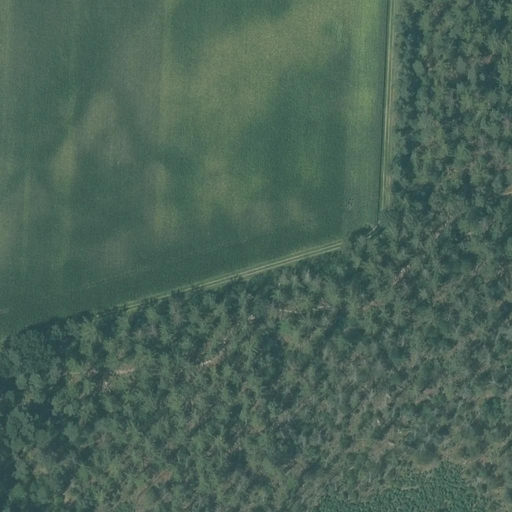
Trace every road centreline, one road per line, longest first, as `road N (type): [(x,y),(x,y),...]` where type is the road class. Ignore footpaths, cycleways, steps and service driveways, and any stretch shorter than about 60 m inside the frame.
road 1 (track): [(454,210),(0,345)]
road 2 (track): [(383,228),(391,0)]
road 3 (track): [(0,434),(62,434),(75,511)]
